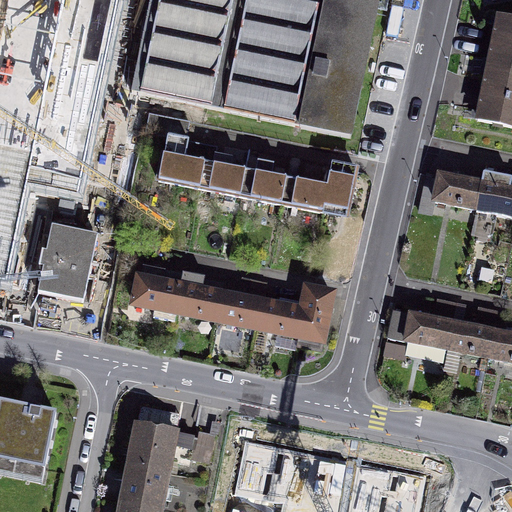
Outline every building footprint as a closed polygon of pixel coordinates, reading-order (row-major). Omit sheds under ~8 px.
[(250,0),(166,0),(146,104),(226,118),(250,0)] [(325,0),(250,0),(226,118),(297,134),(325,0)] [(325,0),(297,134),(360,148),(391,0),(325,0)] [(511,26),(496,23),(474,127),(511,137),(511,26)] [(204,173),(160,164),(155,190),(199,198),(204,173)] [(245,181),(212,175),(207,201),(240,207),(245,181)] [(295,190),(290,216),(345,227),(354,180),(332,175),(328,196),(295,190)] [(511,196),(436,181),(431,210),(511,225),(511,196)] [(285,191),(250,184),(246,207),(281,214),(285,191)] [(98,244),(49,235),(37,301),(86,310),(98,244)] [(298,313),(135,282),(128,317),(327,355),(337,300),(302,293),(298,313)] [(511,342),(395,318),(389,348),(511,375),(511,342)] [(0,410),(0,483),(47,492),(60,421),(0,410)] [(130,427),(123,467),(173,476),(180,437),(130,427)] [(123,467),(116,507),(142,511),(166,511),(173,476),(123,467)]
